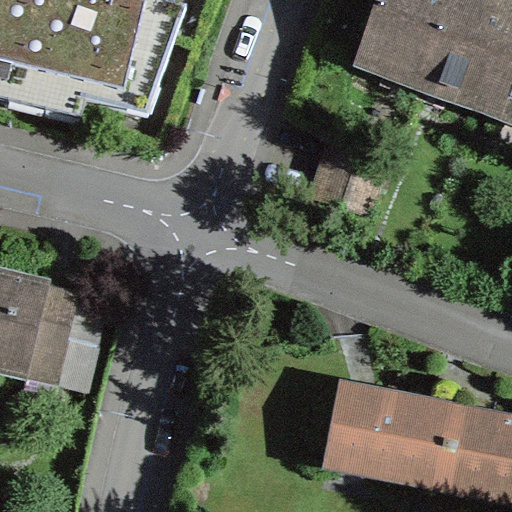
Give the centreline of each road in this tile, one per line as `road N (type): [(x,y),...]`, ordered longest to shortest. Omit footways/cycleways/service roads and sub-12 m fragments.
road 1 (residential): [(203,222),(511,337)]
road 2 (residential): [(203,222),(165,330),(130,511)]
road 3 (residential): [(293,0),(203,222)]
road 4 (residential): [(0,168),(203,222)]
